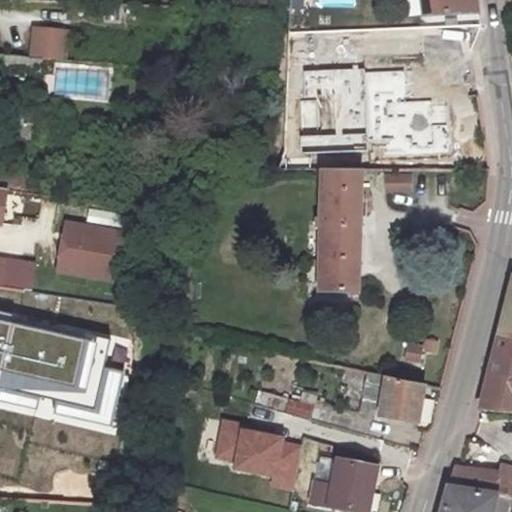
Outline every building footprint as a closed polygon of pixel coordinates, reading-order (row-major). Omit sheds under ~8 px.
[(302,9),(302,0),(289,0),(289,9),(302,9)] [(418,0),(423,20),(471,18),(467,0),(418,0)] [(63,42),(30,39),(27,66),(60,70),(63,42)] [(0,75),(17,77),(18,65),(0,63),(0,75)] [(75,99),(103,100),(104,74),(75,73),(75,99)] [(311,297),(351,300),(355,176),(315,176),(311,297)] [(380,183),(380,198),(405,198),(405,183),(380,183)] [(0,184),(0,201),(21,204),(23,188),(4,185),(0,184)] [(59,233),(55,249),(64,251),(68,234),(59,233)] [(124,242),(68,234),(64,251),(55,249),(49,281),(115,290),(124,242)] [(0,271),(0,297),(15,300),(24,301),(28,275),(0,271)] [(511,282),(494,351),(480,406),(511,408),(511,282)] [(0,324),(10,325),(11,317),(11,313),(0,311),(0,324)] [(0,391),(34,396),(51,398),(109,406),(119,331),(11,317),(10,325),(0,324),(0,391)] [(405,343),(402,362),(420,364),(422,345),(405,343)] [(375,415),(382,378),(366,374),(359,412),(375,415)] [(416,423),(424,386),(388,379),(381,416),(416,423)] [(0,391),(0,404),(32,409),(34,396),(0,391)] [(256,404),(310,417),(313,404),(259,392),(256,404)] [(109,406),(51,398),(49,411),(107,419),(109,406)] [(292,487),(300,446),(281,442),(282,437),(246,430),(233,427),(234,422),(213,418),(207,452),(226,456),(225,463),(259,470),(257,480),(292,487)] [(233,427),(246,430),(248,424),(234,422),(233,427)] [(368,511),(377,468),(321,457),(313,504),(350,511),(368,511)] [(490,473),(488,481),(504,484),(505,477),(490,473)] [(497,511),(504,484),(488,481),(455,476),(448,475),(446,485),(441,485),(434,511),(497,511)]
